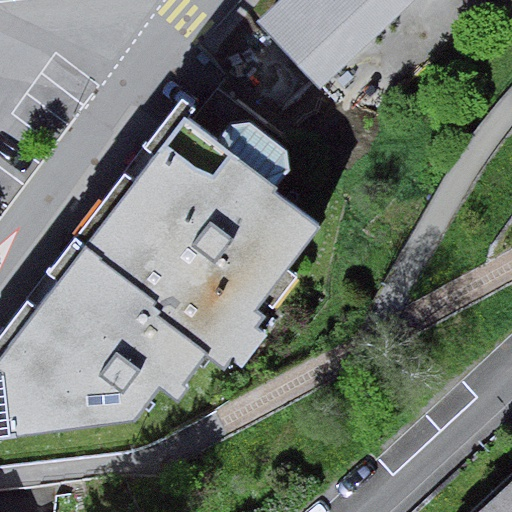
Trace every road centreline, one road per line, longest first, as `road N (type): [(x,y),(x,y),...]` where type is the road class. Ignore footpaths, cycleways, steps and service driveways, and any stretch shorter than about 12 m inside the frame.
road 1 (residential): [(0,277),(188,19)]
road 2 (residential): [(351,511),(511,366)]
road 3 (residential): [(0,23),(188,19)]
